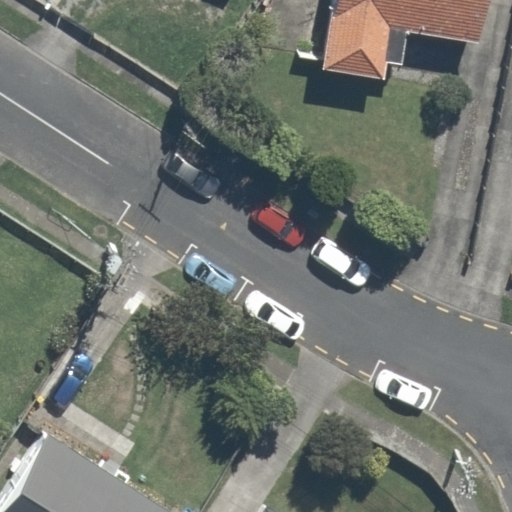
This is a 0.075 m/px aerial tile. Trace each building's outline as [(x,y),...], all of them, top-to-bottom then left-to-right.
[(383,12),(466,25),(469,0),(315,0),(308,54),(376,64),(383,12)] [(62,412),(102,350),(65,325),(24,387),(62,412)] [(236,406),(179,365),(156,397),(214,438),(236,406)] [(145,511),(160,492),(37,405),(0,457),(0,511),(145,511)] [(294,511),(260,488),(243,511),(294,511)]
